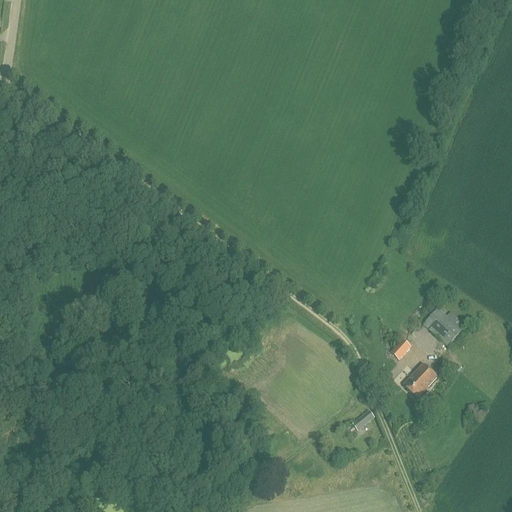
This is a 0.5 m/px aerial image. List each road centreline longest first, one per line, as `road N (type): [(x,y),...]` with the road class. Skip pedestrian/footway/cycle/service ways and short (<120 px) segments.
road 1 (track): [(419,511),(353,348),(3,80)]
road 2 (track): [(235,511),(367,382)]
